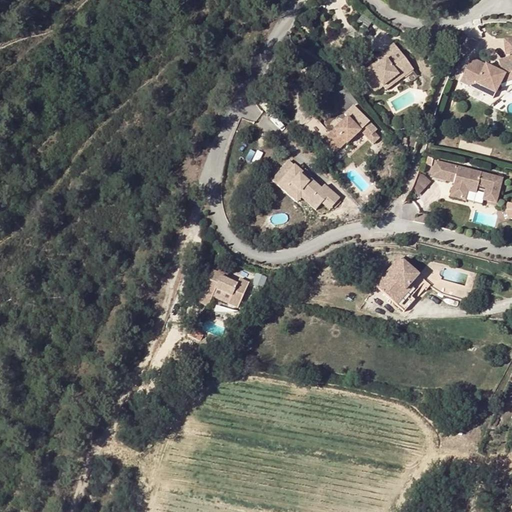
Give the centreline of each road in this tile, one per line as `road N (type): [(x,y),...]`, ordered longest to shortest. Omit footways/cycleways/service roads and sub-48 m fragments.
road 1 (residential): [(511,254),(415,229),(254,255),(216,224),(206,179),(231,111),(300,0)]
road 2 (track): [(69,511),(99,444),(153,464),(163,435),(198,390),(230,372),(414,415),(429,441),(427,459),(394,511)]
road 3 (track): [(209,193),(184,236),(152,347),(99,444)]
road 4 (residential): [(374,0),(388,13),(427,24),(496,1)]
